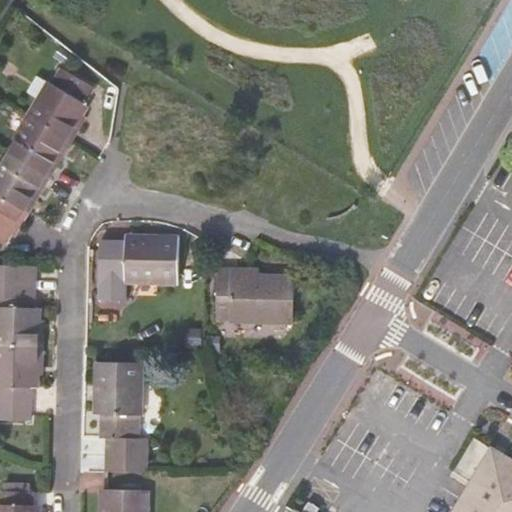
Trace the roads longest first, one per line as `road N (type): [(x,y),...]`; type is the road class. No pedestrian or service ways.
road 1 (residential): [(60,511),(64,233),(89,203),(108,196),(400,267)]
road 2 (residential): [(367,321),(244,511)]
road 3 (residential): [(511,84),(400,267)]
road 4 (residential): [(511,406),(367,321)]
